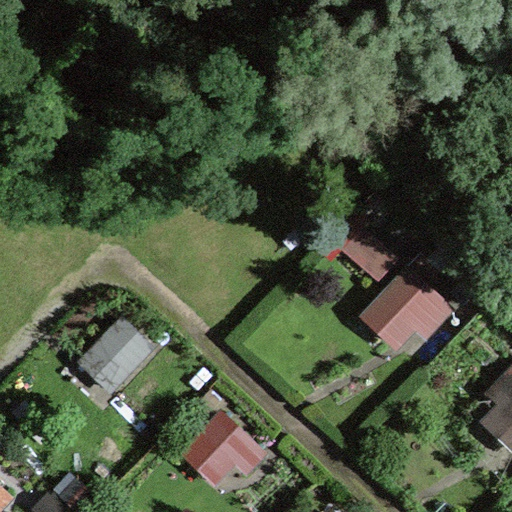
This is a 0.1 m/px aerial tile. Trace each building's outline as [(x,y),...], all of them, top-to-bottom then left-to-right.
[(408,272),(368,317),(397,342),(417,320),(428,329),(448,307),(408,272)] [(122,317),(96,345),(126,372),(152,344),(122,317)] [(96,345),(82,362),(111,388),(126,372),(96,345)] [(506,405),(490,422),(511,442),(511,372),(493,392),(506,405)] [(223,414),(203,435),(231,463),(238,456),(249,466),(263,452),(223,414)] [(231,463),(203,435),(185,453),(214,481),(231,463)]
